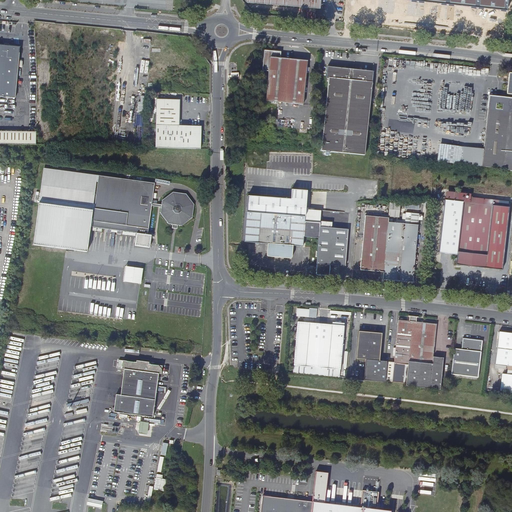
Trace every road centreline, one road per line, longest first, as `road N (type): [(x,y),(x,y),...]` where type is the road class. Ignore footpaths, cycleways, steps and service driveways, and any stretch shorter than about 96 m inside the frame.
road 1 (unclassified): [(511,317),(225,283)]
road 2 (unclassified): [(230,31),(511,61)]
road 3 (unclassified): [(225,283),(216,258),(221,39)]
road 4 (unknown): [(207,448),(399,473),(408,486),(406,511)]
road 5 (unclassified): [(202,511),(216,305),(225,283)]
road 6 (unknown): [(479,83),(409,69),(390,86),(390,124),(397,129),(463,137),(474,122)]
road 7 (unknown): [(347,298),(352,188),(344,181),(255,182)]
road 8 (unclassified): [(12,9),(212,30)]
road 9 (unknown): [(216,258),(91,243)]
